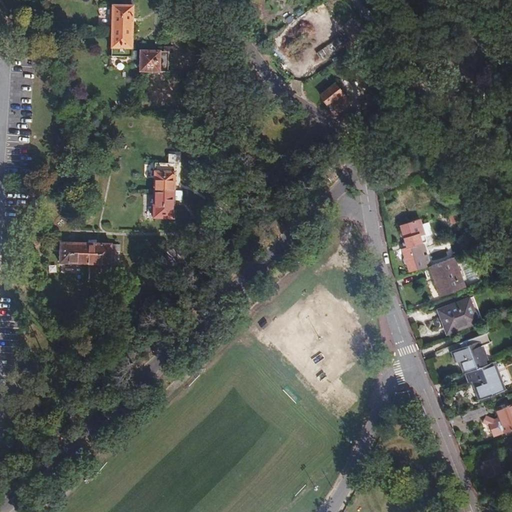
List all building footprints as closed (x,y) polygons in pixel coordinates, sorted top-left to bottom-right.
[(111,32),(132,33),(132,0),(124,0),(125,7),(112,6),(111,32)] [(307,18),(323,34),(309,48),(323,63),(350,38),(319,6),(307,18)] [(131,51),(132,33),(111,32),(110,58),(139,59),(140,52),(131,51)] [(165,52),(140,52),(139,59),(139,73),(167,73),(167,55),(167,53),(165,52)] [(325,74),(315,80),(321,90),(331,83),(325,74)] [(329,103),(331,106),(337,113),(349,103),(334,84),(319,96),(326,106),(329,103)] [(398,163),(386,175),(392,184),(406,174),(398,163)] [(152,191),(173,191),(173,187),(174,164),(167,164),(153,164),(152,191)] [(173,200),(173,191),(152,191),(152,218),(173,218),(173,200)] [(181,192),(173,191),(173,200),(175,200),(181,200),(181,192)] [(397,225),(403,244),(404,248),(400,250),(402,257),(400,258),(403,265),(405,264),(408,272),(424,266),(416,244),(422,242),(423,242),(416,220),(397,225)] [(83,265),(84,244),(74,243),(59,243),(59,249),(58,263),(83,265)] [(96,244),(84,244),(83,265),(109,266),(110,251),(119,252),(119,245),(96,244)] [(452,257),(422,269),(426,278),(431,276),(438,295),(463,285),(452,257)] [(473,296),(435,308),(444,334),(481,322),(473,296)] [(459,360),(464,372),(487,363),(480,345),(489,341),(485,331),(464,339),(466,345),(450,351),(454,362),(459,360)] [(507,387),(495,359),(487,363),(464,372),(467,381),(471,380),(479,398),(507,387)] [(483,417),(481,422),(486,425),(489,433),(494,435),(511,428),(511,398),(511,399),(511,400),(511,403),(507,405),(506,402),(498,405),(499,409),(494,411),(496,419),(492,421),(483,417)] [(502,460),(500,454),(480,462),(486,477),(501,471),(497,462),(502,460)]
